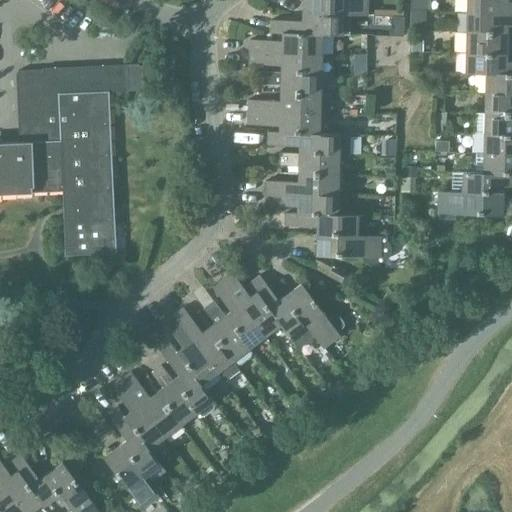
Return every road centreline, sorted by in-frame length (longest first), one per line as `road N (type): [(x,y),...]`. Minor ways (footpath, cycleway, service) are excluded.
road 1 (residential): [(0,426),(62,403),(211,235)]
road 2 (residential): [(309,511),(384,454),(479,335),(511,309)]
road 3 (residential): [(211,235),(203,21)]
road 4 (residential): [(0,120),(0,1)]
